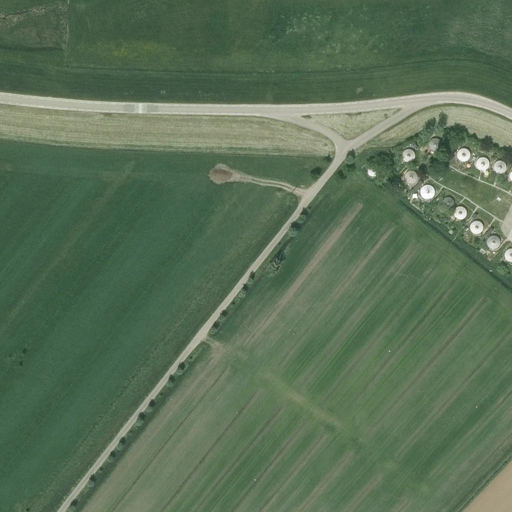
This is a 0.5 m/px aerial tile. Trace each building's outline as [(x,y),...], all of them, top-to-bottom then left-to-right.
[(428,144),(433,149),(439,144),(434,139),(428,144)] [(471,157),(464,147),(455,155),(462,164),(471,157)] [(436,162),(441,166),(445,161),(440,157),(436,162)] [(482,159),(479,171),(491,175),(495,163),(482,159)] [(392,169),(393,179),(405,178),(404,168),(392,169)] [(422,198),(432,199),(433,187),(423,186),(422,198)] [(469,214),(464,223),(469,226),(474,217),(469,214)] [(487,240),(492,249),(501,244),(496,235),(487,240)] [(511,257),(510,256),(503,264),(511,271),(511,257)]
